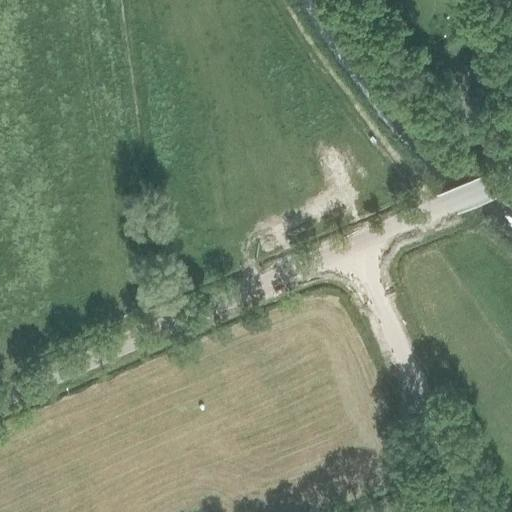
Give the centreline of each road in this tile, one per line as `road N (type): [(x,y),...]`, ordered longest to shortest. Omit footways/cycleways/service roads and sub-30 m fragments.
road 1 (tertiary): [(0,399),(356,246)]
road 2 (unclassified): [(467,511),(356,246)]
road 3 (tertiary): [(356,246),(511,175)]
